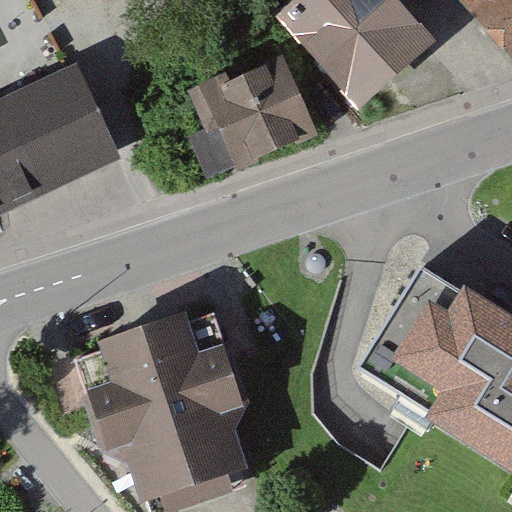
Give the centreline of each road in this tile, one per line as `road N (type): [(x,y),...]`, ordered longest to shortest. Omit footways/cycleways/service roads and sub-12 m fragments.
road 1 (residential): [(0,308),(511,133)]
road 2 (residential): [(0,388),(93,511)]
